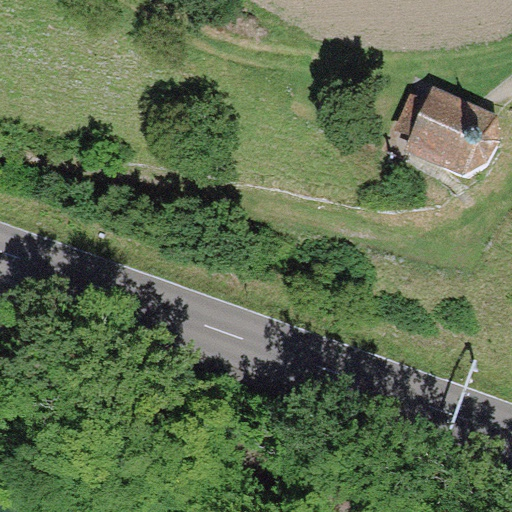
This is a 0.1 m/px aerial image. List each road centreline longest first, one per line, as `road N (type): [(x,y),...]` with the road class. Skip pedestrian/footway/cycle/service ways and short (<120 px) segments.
road 1 (secondary): [(511,433),(0,251)]
road 2 (track): [(328,511),(0,367)]
